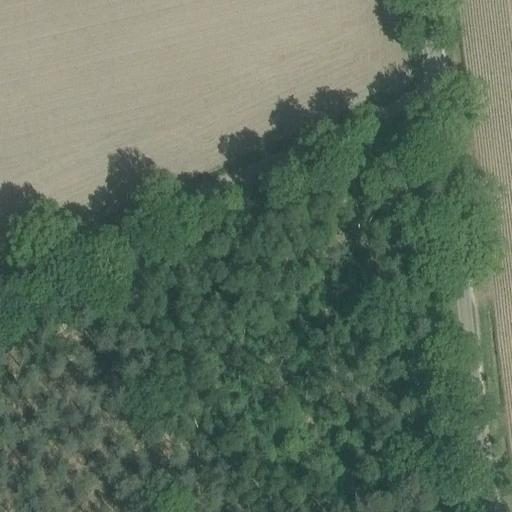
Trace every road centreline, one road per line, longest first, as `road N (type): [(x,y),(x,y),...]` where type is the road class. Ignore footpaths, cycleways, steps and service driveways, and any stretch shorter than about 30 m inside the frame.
road 1 (unclassified): [(490,511),(428,0)]
road 2 (track): [(0,288),(440,93)]
